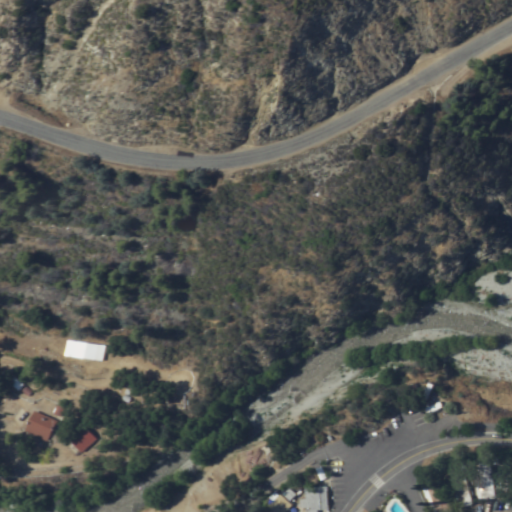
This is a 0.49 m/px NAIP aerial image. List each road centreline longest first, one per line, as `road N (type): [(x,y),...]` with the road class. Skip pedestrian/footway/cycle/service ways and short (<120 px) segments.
road 1 (residential): [(511,29),(343,125),(263,156),(182,164),(119,154),(0,116)]
road 2 (tertiary): [(346,511),(372,481),(423,450),(511,440)]
road 3 (residential): [(0,358),(122,386)]
